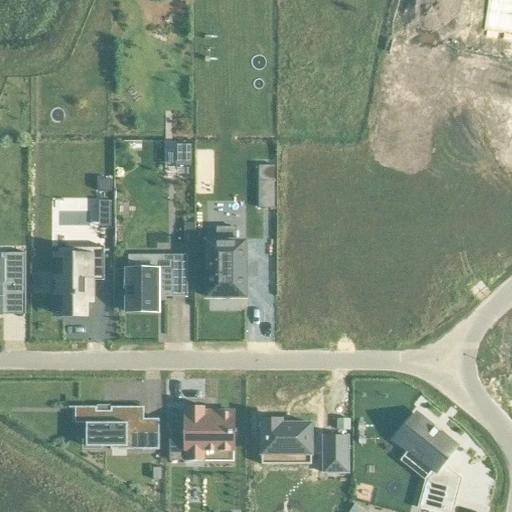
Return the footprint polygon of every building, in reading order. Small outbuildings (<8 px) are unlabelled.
[(511,72),(485,67),(480,94),(495,97),(491,118),(511,122),(511,72)] [(192,144),(176,144),(176,166),(192,166),(192,144)] [(493,153),(492,176),(508,176),(508,154),(493,153)] [(458,221),(447,230),(468,255),(494,233),(502,226),(505,229),(511,222),(511,199),(492,176),(465,200),(468,204),(454,216),(458,221)] [(276,180),(260,181),(260,207),(276,207),(276,180)] [(217,241),(207,241),(207,297),(245,297),(246,241),(235,241),(235,228),(217,228),(217,241)] [(308,249),(287,249),(287,284),(307,284),(307,296),(366,296),(366,257),(363,257),(363,244),(327,244),(327,257),(308,257),(308,249)] [(104,247),(58,246),(58,315),(85,315),(85,301),(90,301),(90,280),(104,280),(104,247)] [(0,314),(3,315),(3,294),(26,294),(26,253),(1,253),(1,259),(0,259),(0,314)] [(129,269),(126,269),(126,312),(159,312),(159,297),(188,297),(188,261),(171,261),(171,269),(129,269)] [(95,423),(86,423),(86,447),(111,447),(111,450),(159,450),(159,419),(144,419),(144,407),(111,407),(111,411),(97,411),(95,411),(95,423)] [(186,433),(170,432),(170,460),(186,460),(186,461),(205,461),(205,451),(234,451),(234,412),(217,412),(217,414),(205,414),(205,407),(186,407),(186,433)] [(402,433),(396,439),(403,445),(409,450),(435,471),(426,481),(426,482),(419,508),(434,511),(451,511),(460,479),(442,465),(453,451),(456,447),(452,444),(439,433),(440,432),(439,431),(438,433),(434,429),(435,428),(434,427),(433,428),(423,420),(416,415),(413,419),(401,432),(402,433)] [(282,420),(262,420),(262,465),(312,465),(312,424),(282,424),(282,420)] [(348,437),(323,437),(324,473),(348,473),(348,437)] [(161,468),(153,468),(153,480),(161,480),(161,468)]
